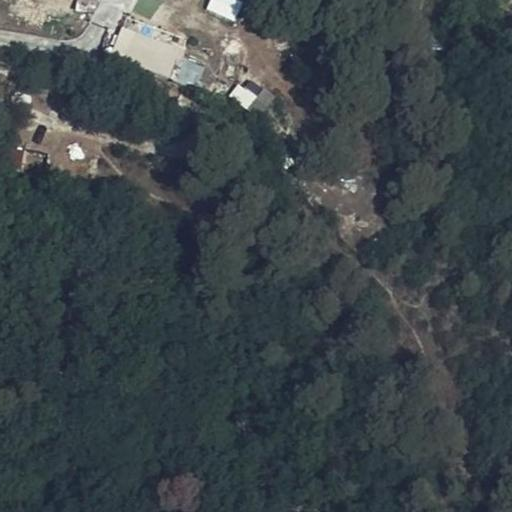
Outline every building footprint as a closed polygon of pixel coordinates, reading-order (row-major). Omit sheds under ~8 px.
[(112,59),(199,90),(207,67),(187,60),(191,50),(124,27),(112,59)] [(167,124),(181,96),(169,90),(156,118),(167,124)] [(167,124),(230,156),(233,148),(244,154),(248,144),(237,138),(239,133),(223,126),(225,123),(211,116),(213,112),(181,96),(167,124)] [(55,114),(52,130),(82,135),(85,119),(55,114)] [(100,340),(148,347),(150,328),(103,323),(100,340)]
